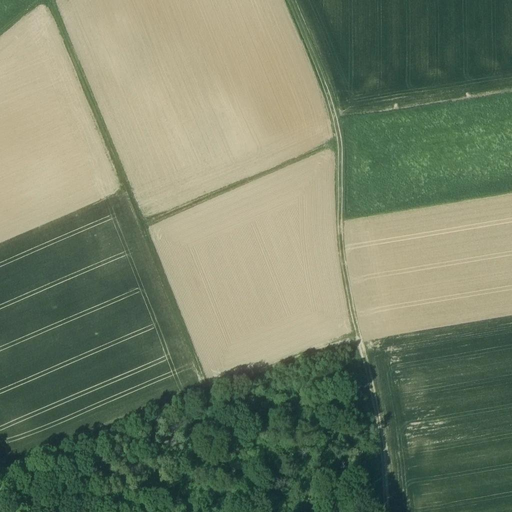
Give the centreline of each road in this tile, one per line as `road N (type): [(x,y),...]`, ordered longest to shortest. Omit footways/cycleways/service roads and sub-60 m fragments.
road 1 (track): [(48,0),(208,395)]
road 2 (track): [(286,0),(336,120),(341,262),(359,332)]
road 3 (track): [(0,483),(92,454),(208,395)]
road 4 (track): [(359,332),(371,383),(379,511)]
road 5 (track): [(359,332),(208,395)]
